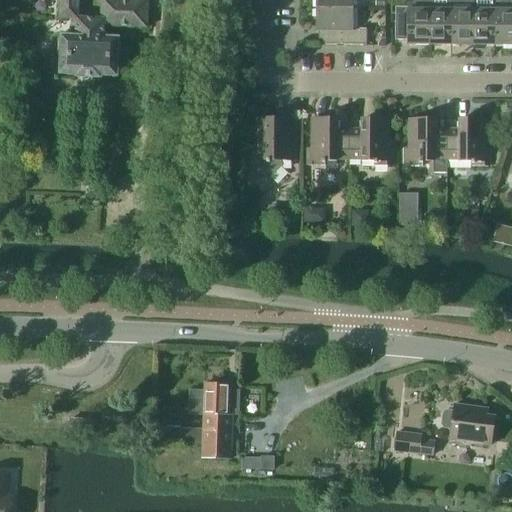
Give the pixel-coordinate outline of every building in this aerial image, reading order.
[(100,0),(100,19),(77,18),(77,0),(59,0),(59,19),(70,20),(69,37),(61,36),(60,39),(58,39),(57,52),(60,52),(59,74),(75,75),(75,77),(100,78),(100,76),(116,77),(118,39),(104,38),(105,27),(146,28),(147,0),(100,0)] [(315,0),(316,9),(352,9),(352,0),(315,0)] [(407,41),(407,45),(429,45),(429,10),(430,10),(430,5),(429,5),(429,0),(406,0),(407,8),(395,8),(395,41),(407,41)] [(451,45),(450,0),(429,0),(429,5),(430,5),(430,10),(429,10),(429,45),(451,45)] [(450,0),(451,45),(472,45),(472,0),(450,0)] [(494,6),(493,0),(472,0),(472,45),(494,46),(494,6)] [(511,5),(494,6),(494,46),(511,45),(511,5)] [(352,30),(352,9),(316,9),(316,24),(318,24),(318,45),(366,45),(366,30),(352,30)] [(251,149),(250,178),(269,178),(281,167),(281,161),(294,161),(294,130),(282,130),(282,120),(255,120),(255,149),(251,149)] [(349,160),(349,130),(337,130),(337,120),(311,120),(311,149),(306,149),(306,166),(324,166),(324,161),(337,161),(337,160),(349,160)] [(349,130),(349,160),(361,160),(361,161),(373,162),(373,167),(392,167),(392,150),(387,150),(387,120),(361,120),(361,130),(349,130)] [(447,160),(447,130),(435,130),(435,120),(409,120),(408,150),(404,150),(404,167),(422,167),(422,162),(434,162),(434,160),(447,160)] [(447,130),(447,160),(458,161),(458,162),(471,162),(471,167),(489,167),(489,150),(485,150),(485,121),(459,120),(459,130),(447,130)] [(416,196),(400,197),(400,221),(416,221),(416,196)] [(319,210),(305,210),(305,223),(323,223),(323,215),(319,210)] [(362,212),(353,212),(352,227),(367,227),(367,218),(362,212)] [(203,425),(202,459),(229,460),(231,426),(231,416),(227,416),(228,384),(204,383),(203,416),(204,416),(203,425)] [(491,445),(494,421),(486,420),(487,410),(453,405),(452,412),(446,411),(443,413),(441,425),(443,428),(450,429),(448,440),(491,445)] [(167,427),(167,440),(178,440),(179,427),(167,427)] [(202,445),(202,429),(183,428),(182,444),(202,445)] [(433,456),(434,442),(420,441),(421,436),(396,433),(394,451),(433,456)] [(6,497),(7,475),(0,474),(0,511),(9,511),(10,497),(6,497)]
